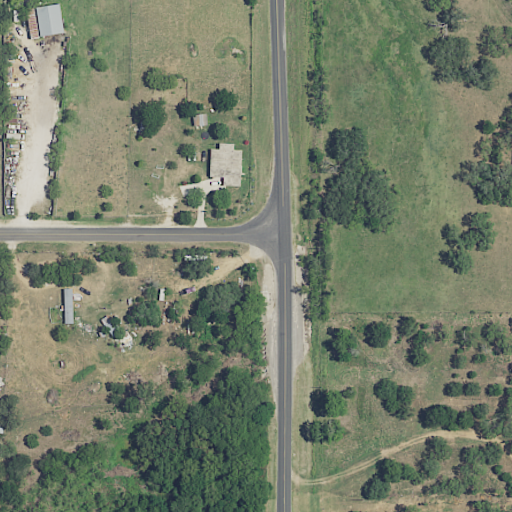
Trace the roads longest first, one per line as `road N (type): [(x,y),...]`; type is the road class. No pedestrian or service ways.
road 1 (residential): [(276,0),(286,511)]
road 2 (residential): [(282,235),(0,234)]
